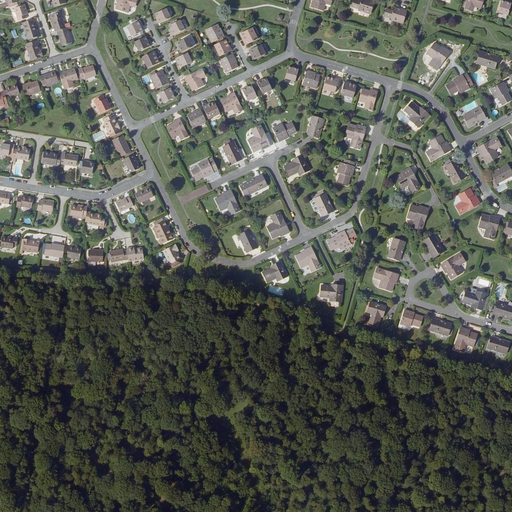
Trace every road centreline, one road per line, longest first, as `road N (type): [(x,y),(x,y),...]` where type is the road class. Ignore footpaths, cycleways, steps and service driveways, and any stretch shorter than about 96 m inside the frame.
road 1 (track): [(0,279),(214,290),(511,398)]
road 2 (residential): [(153,174),(199,253),(246,264),(313,232)]
road 3 (residential): [(313,232),(353,208),(375,138)]
